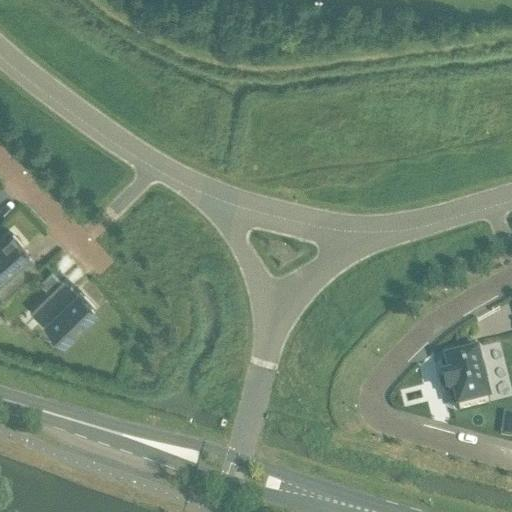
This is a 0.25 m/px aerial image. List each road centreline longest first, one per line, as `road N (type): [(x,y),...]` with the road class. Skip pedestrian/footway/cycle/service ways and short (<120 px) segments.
road 1 (unknown): [(0,0),(204,169),(237,179),(511,132)]
road 2 (residential): [(511,286),(415,344),(385,381),(380,415),(420,437),(511,460)]
road 3 (secondary): [(97,427),(234,486),(333,500)]
road 4 (secondary): [(333,500),(205,447),(97,427)]
road 5 (unclassified): [(0,164),(100,262)]
